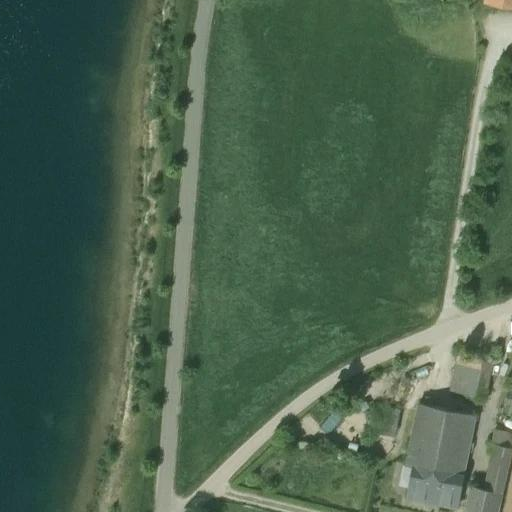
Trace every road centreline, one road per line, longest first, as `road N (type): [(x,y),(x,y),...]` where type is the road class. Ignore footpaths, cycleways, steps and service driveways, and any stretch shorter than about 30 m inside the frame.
road 1 (unclassified): [(161,511),(208,0)]
road 2 (unclassified): [(175,511),(329,376),(511,306)]
